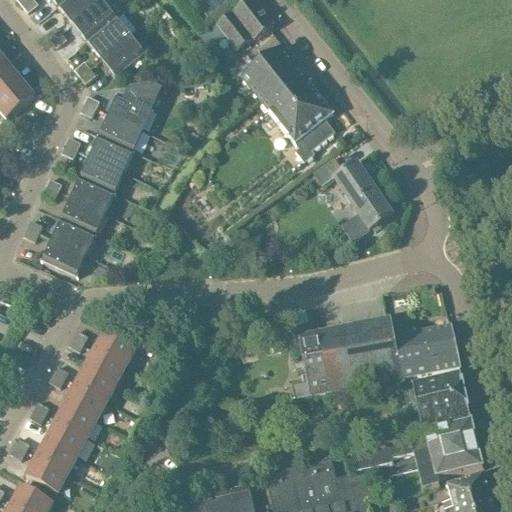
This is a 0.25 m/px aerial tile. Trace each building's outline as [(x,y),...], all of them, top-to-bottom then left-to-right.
[(32,3),(29,0),(21,0),(17,4),(22,11),(32,3)] [(49,0),(58,11),(71,0),(49,0)] [(95,0),(71,0),(58,11),(72,28),(100,6),(95,0)] [(274,31),(252,2),(216,28),(202,40),(210,50),(224,39),(237,56),(253,44),(255,45),(274,31)] [(22,11),(27,17),(37,9),(32,3),(22,11)] [(112,20),(100,6),(72,28),(87,46),(115,23),(125,15),(122,12),(112,20)] [(129,41),(115,23),(87,46),(101,64),(129,41)] [(61,38),(55,31),(45,39),(51,46),(61,38)] [(56,53),(66,45),(61,38),(51,46),(56,53)] [(144,60),(129,41),(101,64),(116,82),(144,60)] [(335,138),(325,125),(333,119),(308,87),(311,85),(284,50),(242,83),(299,154),(295,156),(304,168),(314,159),(312,156),(335,138)] [(90,73),(84,67),(74,75),(80,82),(90,73)] [(0,101),(21,85),(8,69),(0,75),(0,101)] [(95,80),(90,73),(80,82),(85,88),(95,80)] [(34,102),(21,85),(0,101),(0,116),(6,125),(34,102)] [(146,112),(157,89),(129,92),(125,102),(119,99),(109,121),(142,136),(152,114),(146,112)] [(99,107),(87,101),(83,109),(95,115),(99,107)] [(95,115),(83,109),(80,117),(92,122),(95,115)] [(142,136),(109,121),(100,142),(132,157),(142,136)] [(132,157),(100,142),(90,162),(123,177),(132,157)] [(76,156),(80,148),(68,143),(65,151),(76,156)] [(76,156),(65,151),(61,158),(73,164),(76,156)] [(172,174),(173,175),(177,165),(172,162),(167,161),(163,171),(166,172),(172,174)] [(123,177),(90,162),(81,183),(113,198),(123,177)] [(375,193),(357,167),(343,177),(334,164),(315,178),(324,191),(335,184),(352,209),(375,193)] [(113,198),(81,183),(71,204),(104,219),(113,198)] [(61,190),(49,184),(46,192),(57,197),(61,190)] [(57,197),(46,192),(42,200),(54,205),(57,197)] [(393,220),(375,193),(352,209),(359,219),(342,231),(353,247),(373,234),(375,236),(381,232),(380,229),(393,220)] [(104,219),(71,204),(62,224),(94,240),(104,219)] [(94,240),(62,224),(52,245),(85,260),(94,240)] [(39,239),(42,231),(30,226),(27,234),(39,239)] [(39,239),(27,234),(23,241),(35,247),(39,239)] [(85,260),(52,245),(42,267),(75,282),(85,260)] [(393,341),(389,323),(300,340),(310,389),(292,392),(294,404),(401,384),(393,341)] [(252,330),(232,337),(238,354),(258,347),(252,330)] [(460,373),(451,330),(425,335),(433,378),(460,373)] [(433,378),(425,335),(393,341),(401,384),(433,378)] [(84,349),(88,342),(76,336),(72,343),(84,349)] [(126,372),(136,353),(104,336),(94,355),(126,372)] [(84,349),(72,343),(68,351),(80,357),(84,349)] [(126,372),(94,355),(84,373),(116,390),(126,372)] [(64,385),(68,378),(57,372),(53,379),(64,385)] [(116,390),(84,373),(75,391),(106,408),(116,390)] [(471,422),(460,377),(413,388),(424,434),(425,433),(471,422)] [(64,385),(53,379),(49,387),(60,393),(64,385)] [(106,408),(75,391),(65,409),(97,426),(106,408)] [(45,421),(49,414),(37,408),(33,415),(45,421)] [(97,426),(65,409),(55,427),(87,444),(97,426)] [(45,421),(33,415),(29,423),(41,429),(45,421)] [(87,444),(55,427),(46,445),(77,462),(87,444)] [(437,484),(483,474),(472,428),(427,438),(437,484)] [(369,511),(368,508),(367,504),(375,502),(371,486),(419,475),(424,496),(439,493),(437,484),(427,438),(407,443),(407,444),(388,449),(389,452),(353,461),(357,478),(337,483),(332,464),(265,479),(272,511),(253,511),(249,492),(177,509),(177,511),(369,511)] [(26,457),(30,450),(18,444),(14,451),(26,457)] [(77,462),(46,445),(36,463),(68,480),(77,462)] [(303,454),(306,467),(330,461),(327,449),(303,454)] [(26,457),(14,451),(10,458),(22,464),(26,457)] [(68,480),(36,463),(26,482),(58,499),(68,480)] [(490,496),(485,479),(447,489),(452,504),(452,507),(490,496)] [(15,511),(50,511),(53,508),(21,491),(11,510),(15,511)] [(494,511),(490,496),(452,507),(452,504),(443,506),(445,511),(448,511),(453,511),(494,511)]
